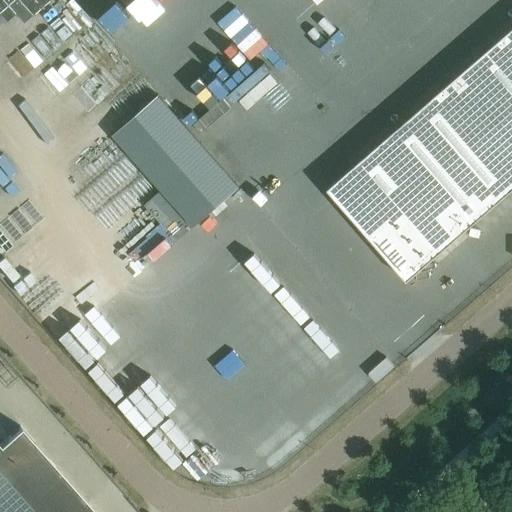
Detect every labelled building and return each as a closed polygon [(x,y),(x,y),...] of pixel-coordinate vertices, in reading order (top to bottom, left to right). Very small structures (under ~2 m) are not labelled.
[(88,0),(80,10),(102,29),(111,18),(90,0),(88,0)] [(432,35),(475,2),(473,0),(460,0),(426,27),(432,35)] [(329,62),(349,44),(315,8),(296,26),(329,62)] [(105,30),(115,51),(134,42),(125,21),(105,30)] [(407,280),(511,188),(511,27),(328,188),(407,280)] [(224,52),(238,69),(266,46),(252,28),(224,52)] [(143,44),(126,58),(142,77),(159,63),(143,44)] [(267,61),(244,79),(260,98),(268,92),(283,110),(306,92),(292,75),(284,82),(267,61)] [(194,226),(239,187),(158,94),(113,134),(194,226)] [(298,112),(284,125),(301,142),(314,129),(298,112)] [(245,161),(231,170),(281,246),(299,234),(286,214),(294,209),(281,190),(270,198),(245,161)] [(0,511),(78,511),(88,503),(82,496),(20,426),(10,435),(0,423),(0,511)]
